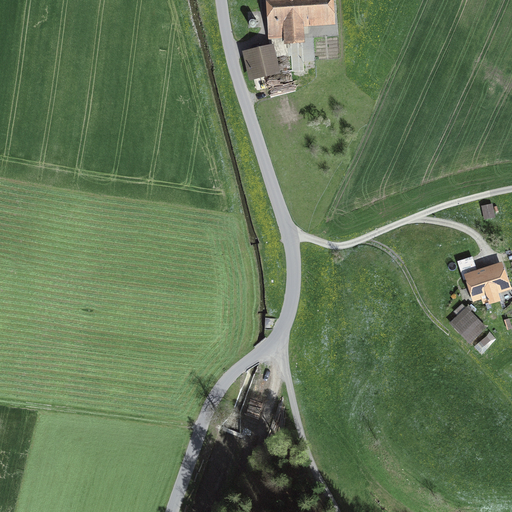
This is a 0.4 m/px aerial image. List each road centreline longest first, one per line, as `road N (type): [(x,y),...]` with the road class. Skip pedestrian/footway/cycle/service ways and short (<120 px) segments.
road 1 (unclassified): [(221,0),(232,62),(289,233),(292,297),(279,334),(213,398),(172,511)]
road 2 (track): [(511,189),(433,209),(349,244),(289,233)]
road 3 (track): [(279,334),(303,442),(337,511)]
road 4 (track): [(449,335),(393,254),(360,240)]
